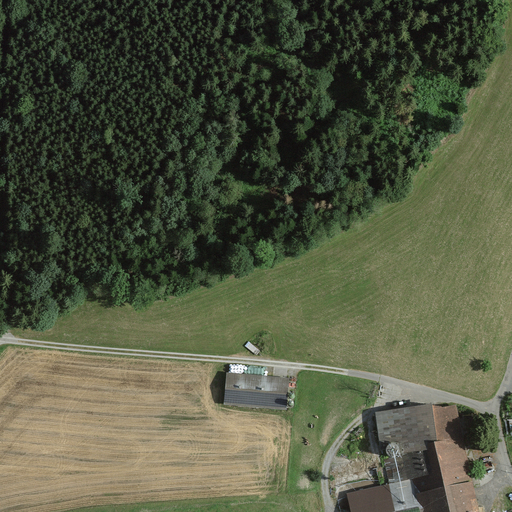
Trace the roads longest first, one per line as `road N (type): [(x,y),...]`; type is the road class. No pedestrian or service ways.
road 1 (track): [(495,410),(333,369),(0,341)]
road 2 (track): [(12,0),(1,150),(6,341)]
